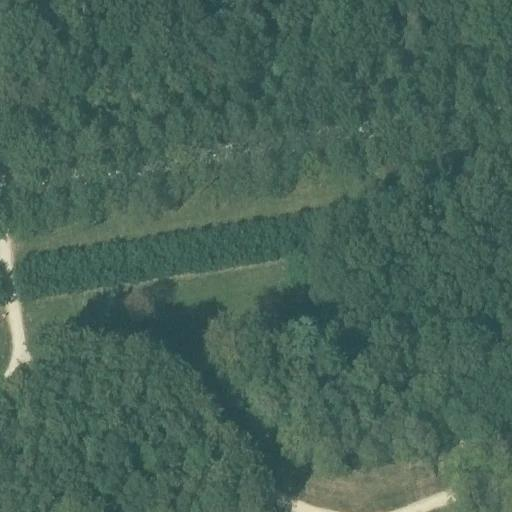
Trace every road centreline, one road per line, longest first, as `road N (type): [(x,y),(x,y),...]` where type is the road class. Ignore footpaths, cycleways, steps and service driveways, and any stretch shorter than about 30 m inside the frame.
road 1 (track): [(511,102),(0,188)]
road 2 (track): [(20,367),(64,360),(118,367),(176,392),(257,478),(317,511)]
road 3 (track): [(0,226),(20,367)]
